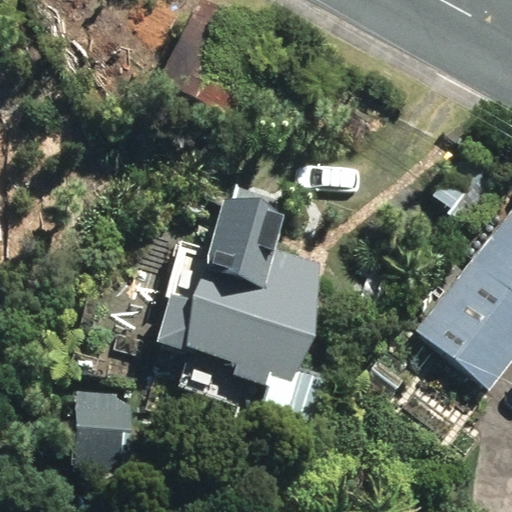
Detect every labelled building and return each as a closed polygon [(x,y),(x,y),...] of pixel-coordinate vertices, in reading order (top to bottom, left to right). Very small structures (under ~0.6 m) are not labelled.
[(170,95),(236,127),(278,41),(212,9),(170,95)] [(499,182),(465,155),(433,196),(467,223),(499,182)] [(248,431),(310,447),(327,386),(298,378),(326,271),(286,260),(294,229),(230,213),(212,281),(210,279),(201,312),(178,307),(167,354),(262,379),(248,431)] [(511,224),(420,339),(493,395),(511,371),(511,224)] [(375,383),(403,401),(410,389),(383,371),(375,383)] [(131,403),(75,398),(69,471),(124,475),(131,403)]
